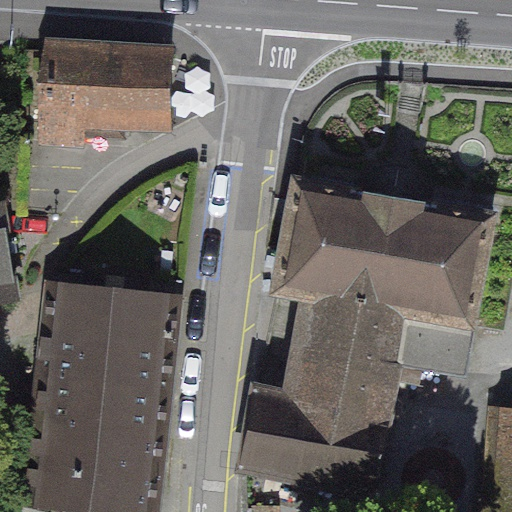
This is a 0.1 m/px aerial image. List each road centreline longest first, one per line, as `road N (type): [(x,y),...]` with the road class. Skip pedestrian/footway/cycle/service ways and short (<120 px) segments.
road 1 (residential): [(219,511),(218,380),(260,107),(267,0)]
road 2 (secondary): [(286,0),(511,17)]
